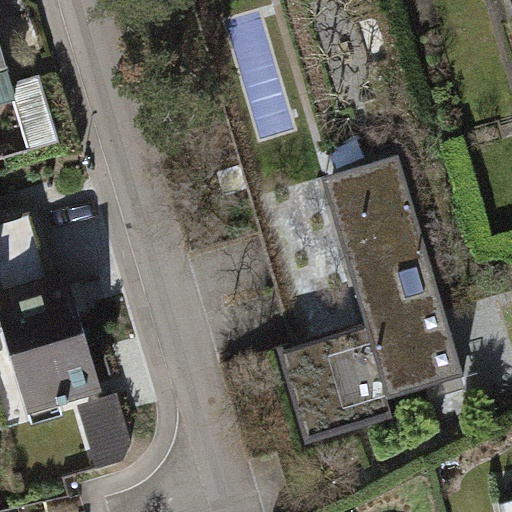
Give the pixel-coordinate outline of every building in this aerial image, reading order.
[(511,0),(495,0),(511,58),(511,0)] [(0,115),(25,107),(0,29),(0,115)] [(470,379),(408,164),(331,186),(372,327),(285,352),(313,448),(398,423),(392,401),(470,379)] [(54,202),(0,217),(0,326),(10,365),(29,434),(111,412),(54,202)] [(0,367),(10,365),(0,326),(0,367)]
